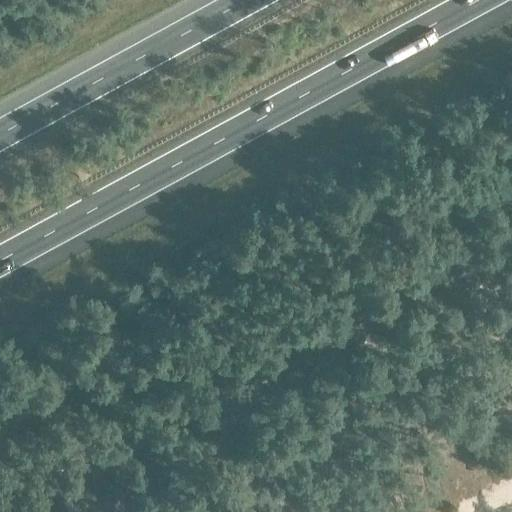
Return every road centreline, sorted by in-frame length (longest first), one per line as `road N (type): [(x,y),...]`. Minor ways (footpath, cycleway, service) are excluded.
road 1 (motorway): [(0,268),(491,0)]
road 2 (motorway): [(242,0),(0,131)]
